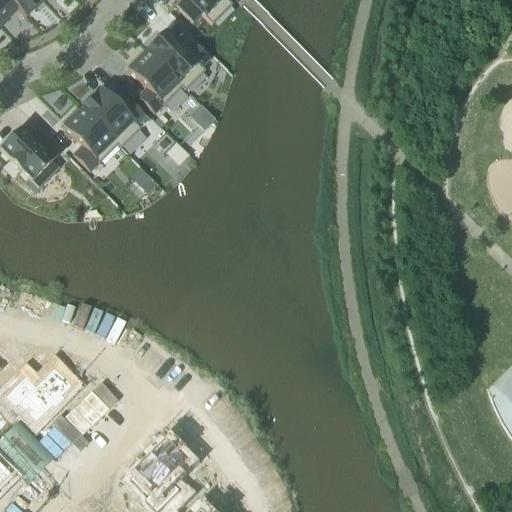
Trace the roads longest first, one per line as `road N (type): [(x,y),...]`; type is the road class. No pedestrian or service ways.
road 1 (residential): [(0,326),(75,338),(165,392)]
road 2 (residential): [(165,392),(45,511)]
road 3 (residential): [(117,0),(104,23),(62,54),(0,84)]
road 4 (residential): [(165,392),(251,511)]
